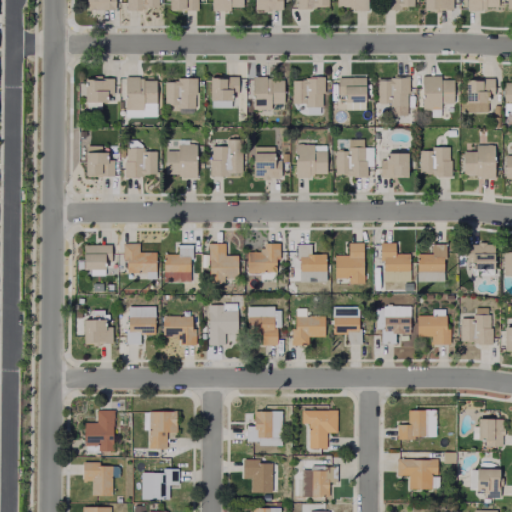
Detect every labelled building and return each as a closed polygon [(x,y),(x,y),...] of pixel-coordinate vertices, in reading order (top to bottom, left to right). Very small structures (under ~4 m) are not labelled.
[(114,10),(113,0),(86,0),(86,10),(114,10)] [(158,9),(157,0),(126,0),(126,10),(158,9)] [(194,0),(194,8),(181,8),(181,3),(164,3),(164,0),(194,0)] [(241,0),(210,0),(210,10),(242,10),(241,0)] [(281,0),(253,0),(253,10),(282,11),(281,0)] [(295,0),(295,8),(327,9),(327,0),(295,0)] [(366,10),(366,0),(335,0),(335,9),(366,10)] [(413,0),(383,0),(384,10),(413,9),(413,0)] [(449,0),(449,8),(423,8),(423,2),(419,2),(419,0),(449,0)] [(497,10),(496,0),(465,0),(466,10),(497,10)] [(450,82),(450,101),(438,100),(438,114),(429,114),(429,106),(418,106),(419,73),(437,74),(436,81),(450,82)] [(235,74),(235,97),(205,97),(205,74),(235,74)] [(279,78),(280,106),(268,106),(268,113),(257,113),(257,107),(247,106),(248,74),(262,74),(261,78),(279,78)] [(109,75),(109,99),(98,99),(98,106),(83,106),(83,97),(78,97),(78,75),(109,75)] [(194,75),(194,105),(175,105),(175,102),(163,102),(163,78),(175,78),(175,75),(194,75)] [(405,75),(405,112),(387,111),(387,100),(374,100),(375,75),(405,75)] [(492,75),(491,95),(485,95),(485,109),(462,109),(461,75),(492,75)] [(318,77),(318,104),(316,104),(316,112),(304,112),(304,101),(289,101),(289,77),(318,77)] [(362,77),(362,98),(338,98),(338,88),(333,88),(334,77),(362,77)] [(511,99),(500,99),(501,79),(511,79),(511,99)] [(153,81),(153,114),(120,113),(121,80),(153,81)] [(142,111),(124,111),(124,118),(155,118),(155,104),(142,104),(142,111)] [(195,144),(194,175),(179,175),(179,171),(162,171),(162,147),(173,147),(173,136),(184,136),(184,144),(195,144)] [(369,144),(369,160),(363,160),(363,174),(350,174),(350,170),(332,170),(333,145),(344,145),(344,136),(359,136),(359,144),(369,144)] [(153,143),(153,170),(135,170),(135,175),(122,174),(122,137),(138,137),(138,143),(153,143)] [(305,171),(305,174),(291,173),(291,142),(322,142),(322,171),(305,171)] [(238,147),(238,170),(224,169),(224,174),(205,174),(205,143),(224,143),(224,147),(238,147)] [(270,144),(270,157),(276,157),(276,175),(248,174),(249,147),(254,147),(254,143),(270,144)] [(448,144),(447,174),(434,174),(434,170),(416,169),(416,147),(429,147),(429,143),(448,144)] [(109,153),(109,171),(82,171),(82,144),(99,144),(99,152),(109,153)] [(492,145),(492,177),(477,177),(477,172),(459,172),(459,148),(471,148),(471,145),(492,145)] [(402,148),(402,173),(375,173),(375,148),(402,148)] [(511,174),(501,174),(502,152),(511,152),(511,174)] [(151,250),(151,270),(122,270),(122,257),(118,257),(119,241),(135,241),(134,249),(151,250)] [(235,255),(234,274),(218,273),(218,281),(204,281),(205,241),(222,241),(221,255),(235,255)] [(323,252),(323,278),(296,278),(297,255),(294,255),(294,241),(307,241),(307,251),(323,252)] [(360,241),(360,281),(344,281),(344,275),(331,275),(331,252),(343,252),(344,241),(360,241)] [(407,252),(406,279),(379,279),(379,258),(376,257),(376,241),(392,241),(392,252),(407,252)] [(107,243),(106,259),(100,259),(100,273),(87,273),(87,265),(76,265),(76,242),(107,243)] [(187,242),(187,279),(161,279),(162,252),(173,252),(173,242),(187,242)] [(443,242),(443,256),(441,256),(441,279),(414,279),(414,252),(428,252),(428,242),(443,242)] [(490,243),(490,273),(473,273),(473,257),(461,257),(462,243),(490,243)] [(280,248),(280,264),(277,264),(277,278),(247,278),(247,257),(263,257),(263,248),(280,248)] [(511,248),(511,272),(500,272),(500,248),(511,248)] [(232,306),(232,331),(221,330),(221,342),(204,342),(204,300),(219,301),(219,305),(232,306)] [(150,303),(149,332),(130,332),(130,339),(121,339),(122,303),(150,303)] [(355,303),(355,340),(343,340),(343,330),(328,330),(329,303),(355,303)] [(406,304),(406,329),(392,329),(391,341),(379,341),(379,303),(406,304)] [(99,307),(99,323),(107,323),(107,337),(77,337),(77,313),(83,313),(83,306),(99,307)] [(441,306),(441,326),(446,326),(446,342),(428,342),(429,334),(412,334),(413,313),(428,313),(428,306),(441,306)] [(281,314),(281,331),(278,331),(278,349),(261,349),(261,336),(247,336),(247,309),(274,309),(274,314),(281,314)] [(487,312),(488,339),(458,338),(459,316),(469,316),(469,312),(487,312)] [(320,313),(320,334),(305,334),(305,343),(288,343),(288,326),(291,326),(291,313),(320,313)] [(511,314),(511,343),(500,343),(500,320),(507,320),(507,314),(511,314)] [(196,330),(196,346),(179,345),(179,337),(161,337),(162,317),(191,317),(191,330),(196,330)] [(333,407),(333,430),(323,430),(322,444),(304,444),(304,407),(333,407)] [(110,408),(109,449),(82,449),(82,443),(79,443),(80,420),(93,420),(93,408),(110,408)] [(276,408),(276,435),(250,435),(251,408),(276,408)] [(432,408),(432,434),(411,434),(395,436),(395,421),(404,421),(405,408),(432,408)] [(171,409),(171,428),(162,428),(162,445),(145,445),(145,426),(139,426),(139,409),(171,409)] [(498,444),(485,444),(485,437),(472,437),(472,414),(488,414),(488,417),(499,417),(498,444)] [(412,453),(412,458),(433,458),(433,473),(429,473),(429,486),(406,486),(406,473),(393,473),(393,457),(399,457),(399,453),(412,453)] [(255,457),(255,460),(268,460),(268,490),(248,490),(248,476),(239,476),(239,457),(255,457)] [(108,464),(108,491),(87,491),(87,478),(78,478),(79,460),(95,460),(95,463),(108,464)] [(173,465),(173,482),(164,482),(164,496),(136,496),(136,469),(159,469),(160,465),(173,465)] [(496,465),(496,495),(481,494),(481,488),(471,488),(471,465),(496,465)] [(321,467),(321,494),(297,494),(297,491),(291,491),(291,477),(297,477),(297,467),(321,467)]
